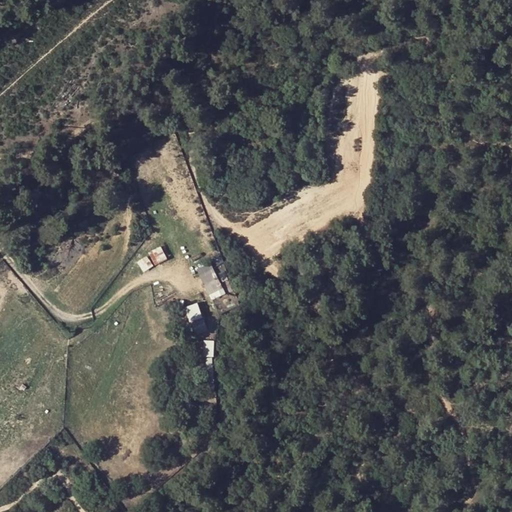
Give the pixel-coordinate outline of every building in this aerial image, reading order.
[(161,246),(148,252),(155,266),(168,259),(161,246)] [(154,265),(147,255),(137,262),(144,272),(154,265)] [(224,294),(220,286),(219,284),(215,275),(210,264),(197,270),(212,300),(224,294)] [(225,271),(215,275),(219,284),(229,279),(225,271)] [(226,283),(220,286),(224,294),(230,291),(226,283)] [(198,303),(185,307),(190,322),(191,321),(196,335),(208,330),(198,303)] [(203,356),(214,357),(214,340),(204,340),(203,356)] [(209,389),(215,388),(212,357),(206,358),(209,389)]
